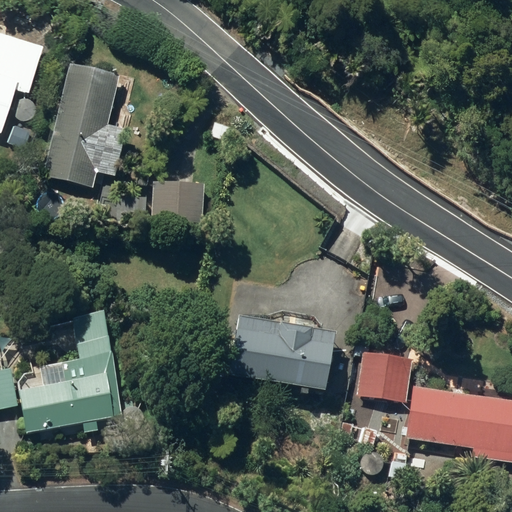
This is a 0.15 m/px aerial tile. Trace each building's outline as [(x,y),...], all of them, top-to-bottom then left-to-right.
[(0,103),(4,90),(20,95),(35,47),(0,36),(0,103)] [(64,69),(38,180),(89,192),(92,178),(110,181),(121,134),(103,130),(115,81),(64,69)] [(179,103),(168,95),(163,102),(175,109),(179,103)] [(212,172),(215,156),(202,153),(198,169),(212,172)] [(200,188),(150,187),(148,225),(199,227),(200,188)] [(38,394),(11,399),(19,440),(76,429),(79,438),(92,435),(91,427),(118,422),(95,322),(66,327),(74,367),(34,375),(38,394)] [(272,330),(270,342),(229,336),(221,383),(294,395),(293,400),(301,401),(302,396),(318,399),(327,352),(307,349),(309,336),(272,330)] [(359,356),(352,401),(402,408),(409,364),(359,356)] [(401,444),(511,460),(511,407),(408,393),(401,444)] [(347,444),(350,429),(339,427),(336,442),(347,444)] [(370,450),(373,435),(362,432),(359,448),(370,450)]
